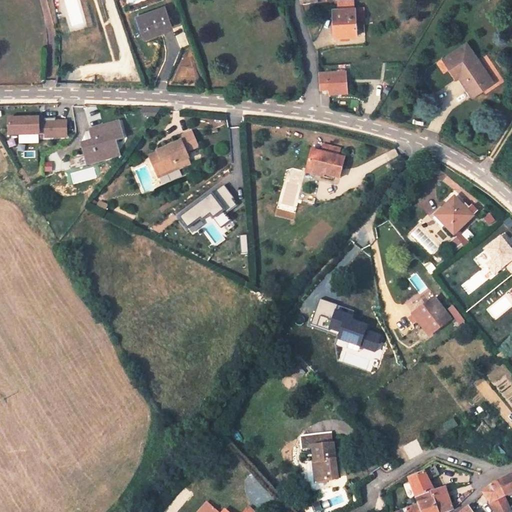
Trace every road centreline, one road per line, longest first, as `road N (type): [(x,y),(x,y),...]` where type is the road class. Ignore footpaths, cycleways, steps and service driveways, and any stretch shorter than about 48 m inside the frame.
road 1 (unclassified): [(305,113),(102,94),(0,96)]
road 2 (unclassified): [(511,201),(452,157),(354,121),(305,113)]
road 3 (residential): [(362,511),(369,488),(433,448),(493,472),(511,464)]
